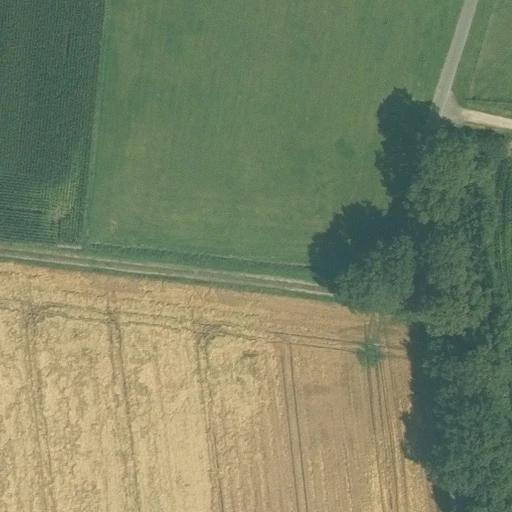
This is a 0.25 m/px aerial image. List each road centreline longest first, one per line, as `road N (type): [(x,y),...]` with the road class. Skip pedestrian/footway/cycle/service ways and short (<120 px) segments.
road 1 (unclassified): [(462,511),(420,175),(421,107),(456,0)]
road 2 (track): [(0,255),(318,292)]
